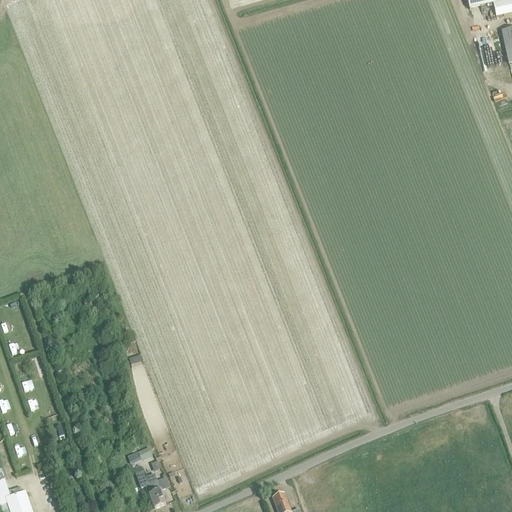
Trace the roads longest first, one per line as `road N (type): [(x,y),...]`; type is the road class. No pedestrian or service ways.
road 1 (residential): [(511,385),(362,439),(202,511)]
road 2 (track): [(35,473),(0,355)]
